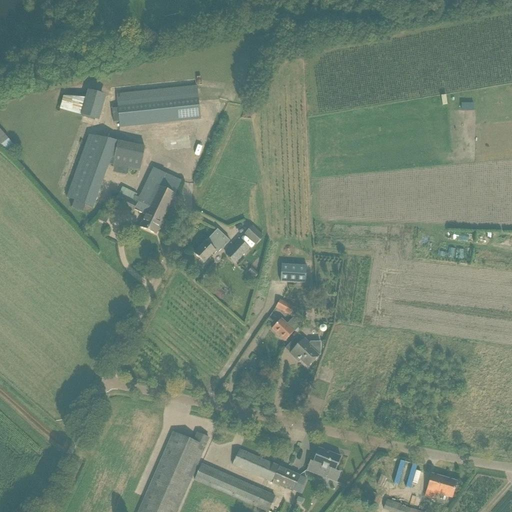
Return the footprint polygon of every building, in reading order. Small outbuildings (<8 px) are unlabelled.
[(79,114),(97,120),(105,94),(88,89),(79,114)] [(116,98),(119,128),(199,119),(196,89),(116,98)] [(77,108),(81,109),(83,98),(64,93),(61,104),(76,108),(77,108)] [(0,130),(0,145),(7,152),(14,145),(0,130)] [(66,198),(93,208),(108,164),(139,171),(145,148),(89,135),(66,198)] [(139,200),(138,202),(120,193),(116,201),(108,197),(101,212),(110,216),(115,205),(132,213),(134,210),(145,215),(139,227),(155,234),(175,194),(174,194),(181,182),(153,168),(138,199),(139,200)] [(263,237),(252,227),(244,235),(255,245),(263,237)] [(194,254),(203,263),(215,251),(216,253),(228,241),(217,230),(206,242),(205,242),(194,254)] [(225,255),(235,264),(249,249),(239,240),(225,255)] [(280,282),(305,284),(306,266),(281,265),(280,282)] [(289,315),(293,308),(280,301),(276,308),(289,315)] [(302,322),(306,315),(293,308),(289,315),(302,322)] [(281,319),(271,329),(284,342),(291,334),(294,332),(301,325),(293,318),(287,325),(281,319)] [(289,354),(296,360),(298,358),(308,368),(320,355),(320,343),(310,342),(309,344),(304,339),(289,354)] [(138,511),(176,511),(208,438),(197,434),(194,442),(173,433),(138,511)] [(335,472),(341,457),(318,449),(313,462),(310,461),(306,471),(336,482),(339,473),(335,472)] [(232,466),(292,492),(299,476),(239,450),(232,466)] [(194,481),(265,511),(267,511),(274,497),(201,465),(194,481)] [(425,497),(434,499),(436,493),(451,498),(456,482),(432,475),(425,497)] [(377,484),(382,487),(386,478),(381,476),(377,484)] [(360,498),(372,504),(377,495),(365,488),(360,498)] [(390,511),(419,511),(413,510),(414,507),(411,506),(413,496),(409,495),(408,497),(403,495),(401,501),(388,497),(387,501),(386,501),(383,509),(390,511)]
